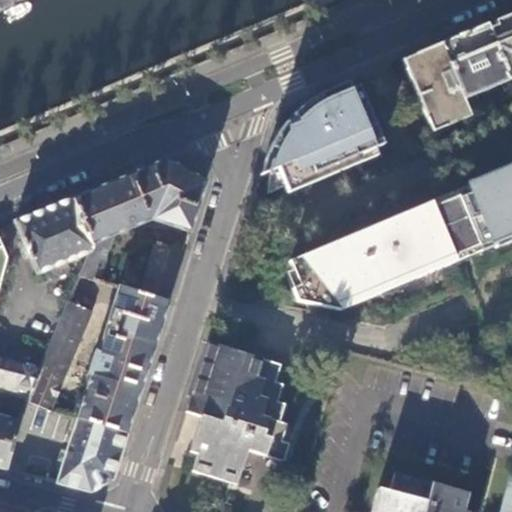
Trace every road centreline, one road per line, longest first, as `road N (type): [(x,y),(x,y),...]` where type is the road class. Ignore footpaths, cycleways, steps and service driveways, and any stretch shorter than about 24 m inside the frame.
road 1 (residential): [(130,511),(234,145),(254,100)]
road 2 (primary): [(0,196),(144,135),(254,100)]
road 3 (primary): [(254,100),(471,0)]
